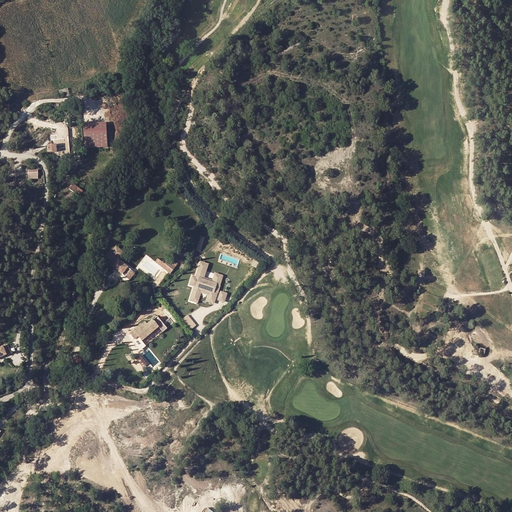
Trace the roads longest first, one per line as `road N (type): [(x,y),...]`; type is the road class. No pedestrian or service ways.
road 1 (unclassified): [(0,154),(37,159),(47,187),(25,385)]
road 2 (track): [(148,511),(91,404),(76,393)]
